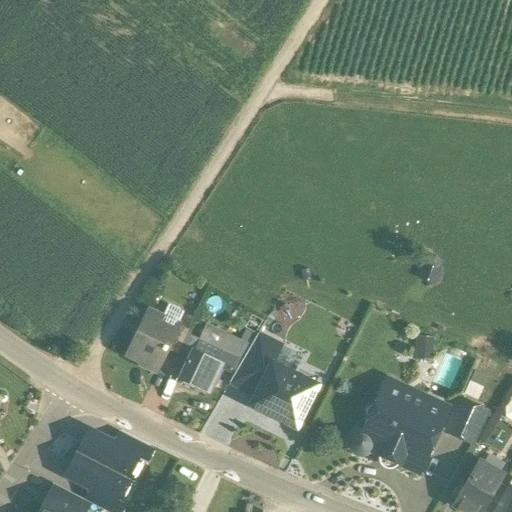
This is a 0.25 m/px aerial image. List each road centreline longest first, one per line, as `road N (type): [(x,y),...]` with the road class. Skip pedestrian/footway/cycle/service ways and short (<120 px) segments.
road 1 (track): [(324,0),(71,392)]
road 2 (tertiary): [(71,392),(318,511)]
road 3 (track): [(511,116),(262,91)]
road 4 (residential): [(71,392),(0,497)]
